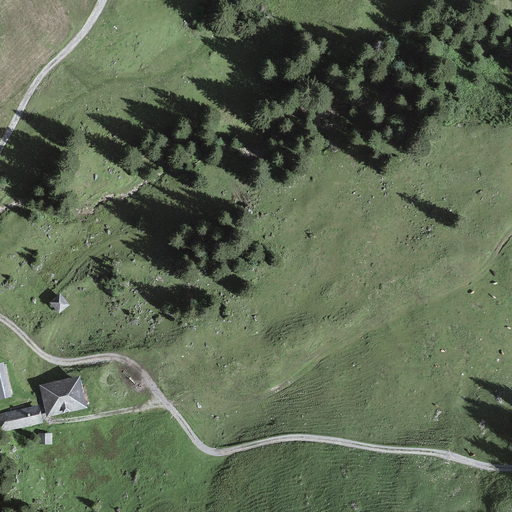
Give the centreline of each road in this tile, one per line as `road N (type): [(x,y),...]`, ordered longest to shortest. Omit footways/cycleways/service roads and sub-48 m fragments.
road 1 (track): [(511,467),(296,436),(216,452),(124,359),(52,359),(0,317)]
road 2 (track): [(0,147),(32,86),(104,0)]
